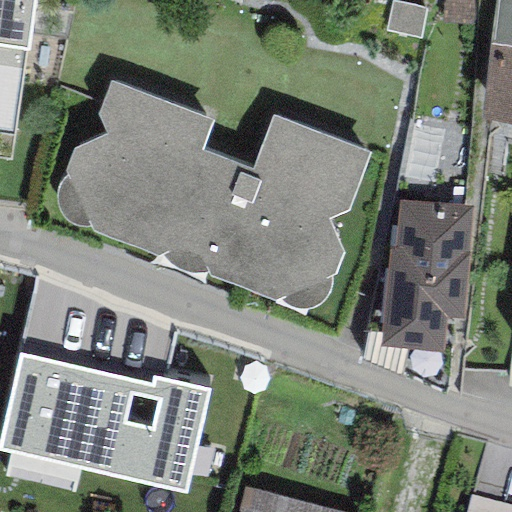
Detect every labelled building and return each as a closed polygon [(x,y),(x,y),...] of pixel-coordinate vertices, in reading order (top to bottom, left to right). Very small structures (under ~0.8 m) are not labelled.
[(0,0),(0,144),(9,145),(30,0),(0,0)] [(511,0),(494,0),(480,99),(511,104),(511,0)] [(370,140),(272,103),(253,156),(201,138),(212,106),(110,69),(97,100),(106,120),(72,134),(64,155),(67,161),(63,164),(60,167),(57,171),(54,176),(53,182),(54,188),(57,195),(59,199),(63,205),(69,210),(78,213),(85,214),(91,214),(160,241),(162,244),(165,246),(169,250),(174,254),(179,256),(184,258),(188,260),(193,260),(198,260),(202,259),(206,259),(275,286),(278,285),(280,289),(282,291),(287,295),(293,296),(298,297),(303,297),(309,297),(317,294),(322,290),(327,284),(331,276),(332,271),(332,266),(332,262),(334,262),(342,239),(327,204),(350,196),(370,140)] [(470,197),(399,190),(394,235),(389,234),(379,330),(441,336),(445,302),(460,304),(470,197)] [(0,448),(183,491),(207,389),(154,377),(152,386),(19,355),(0,436),(0,448)] [(369,511),(370,511),(244,480),(235,511),(369,511)]
